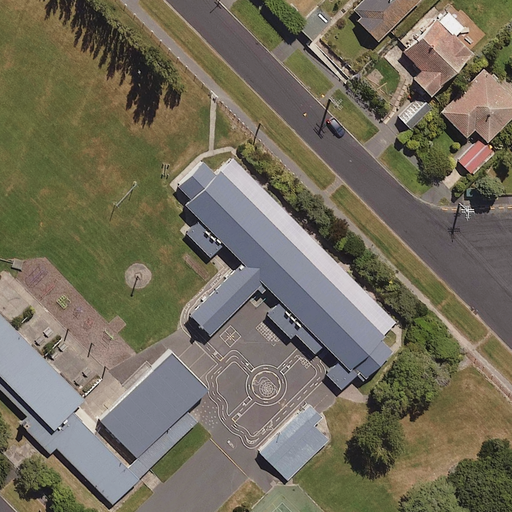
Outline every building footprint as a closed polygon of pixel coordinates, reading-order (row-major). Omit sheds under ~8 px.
[(357,0),(349,9),(355,15),(352,18),(374,39),(412,0),(357,0)] [(331,20),(316,6),(296,27),(310,41),(331,20)] [(464,21),(449,6),(434,21),(430,18),(399,48),(419,69),(409,79),(425,95),(438,83),(436,81),(467,50),(451,34),(464,21)] [(511,100),(509,97),(511,93),(511,86),(504,77),(496,84),(481,68),(437,109),(461,135),(471,126),(482,139),(511,110),(511,100)] [(490,151),(477,137),(455,159),(468,172),(490,151)] [(191,197),(187,202),(202,216),(187,231),(211,254),(226,240),(246,260),(192,312),(211,331),(264,279),(282,298),(266,313),(291,338),(295,335),(315,355),(326,345),(339,359),(325,373),(342,389),(356,375),(363,382),(395,350),(380,336),(396,320),(233,156),(217,172),(204,159),(179,184),(191,197)] [(0,310),(0,388),(26,415),(19,422),(49,453),(57,446),(113,502),(197,420),(186,410),(210,387),(171,347),(91,426),(74,409),(85,398),(0,310)] [(259,450),(287,479),(328,439),(313,423),(322,415),(310,402),(301,411),(300,410),(259,450)] [(424,443),(387,444),(388,469),(424,468),(424,443)]
